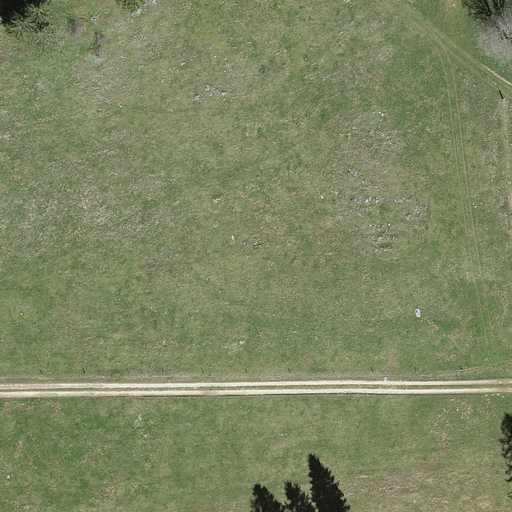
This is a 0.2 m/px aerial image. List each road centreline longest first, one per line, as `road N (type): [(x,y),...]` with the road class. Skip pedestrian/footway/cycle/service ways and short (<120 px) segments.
road 1 (track): [(511,388),(0,393)]
road 2 (track): [(491,388),(443,52),(511,91)]
